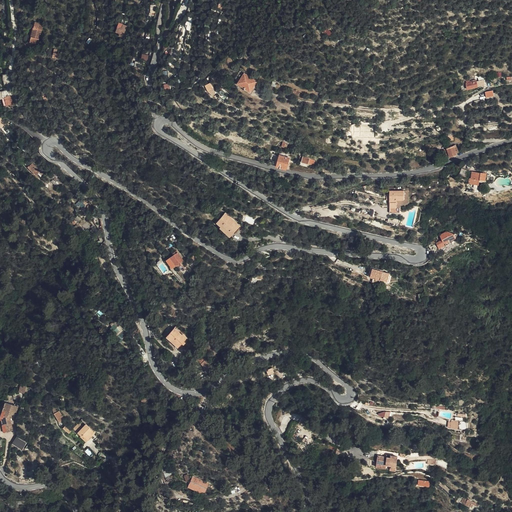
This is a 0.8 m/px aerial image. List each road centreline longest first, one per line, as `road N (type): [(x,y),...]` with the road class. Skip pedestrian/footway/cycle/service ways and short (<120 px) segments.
road 1 (tertiary): [(308,511),(267,407),(292,382),(310,380),(345,401),(350,387),(309,356),(286,353),(243,365),(210,388),(173,389),(151,359),(100,204),(47,143),(57,142),(226,257),(288,246),(411,261),(423,256),(417,246),(284,211),(159,132),(157,121),(170,119),(206,148),(312,176),(421,171),(511,139)]
road 2 (unknown): [(496,144),(468,139),(463,107),(375,110),(271,93)]
road 3 (unknown): [(298,480),(307,467),(317,482),(315,463),(323,459),(343,473),(428,469),(462,492)]
road 4 (unknown): [(145,511),(149,453),(190,418),(201,390)]
